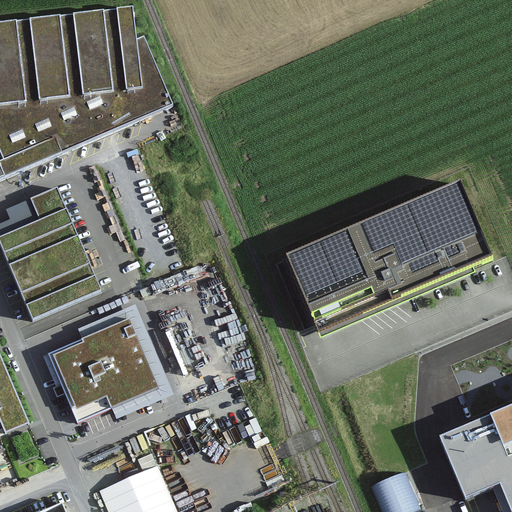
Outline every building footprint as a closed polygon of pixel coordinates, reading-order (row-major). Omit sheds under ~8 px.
[(134,13),(0,28),(0,152),(5,164),(0,166),(0,183),(174,109),(145,42),(139,44),(134,13)] [(461,187),(286,262),(318,336),(477,268),(493,261),(461,187)] [(42,225),(0,243),(0,245),(35,324),(103,295),(58,194),(34,205),(42,225)] [(157,390),(128,326),(54,359),(77,411),(107,398),(113,410),(157,390)] [(0,421),(6,436),(30,425),(0,355),(0,421)] [(177,511),(160,467),(100,490),(108,511),(177,511)] [(382,511),(416,511),(422,510),(407,473),(372,487),(382,511)]
